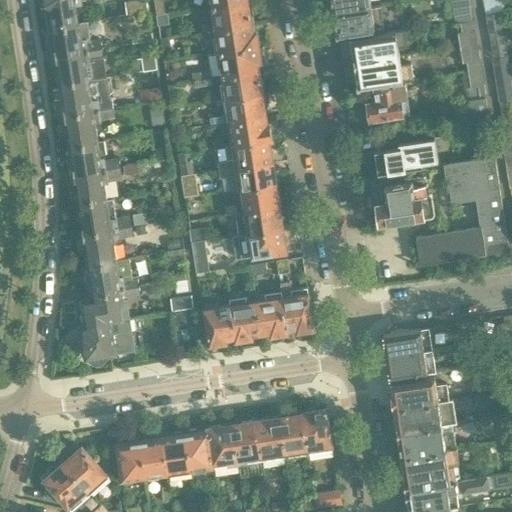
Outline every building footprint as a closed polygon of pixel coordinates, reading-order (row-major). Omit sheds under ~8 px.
[(45,0),(45,1),(44,5),(47,25),(58,23),(61,25),(77,23),(77,22),(74,2),(82,1),(82,0),(45,0)] [(250,0),(247,0),(212,6),(216,28),(250,23),(249,14),(253,14),(250,0)] [(331,0),(334,12),(371,6),(370,0),(331,0)] [(501,0),(481,0),(484,16),(500,13),(504,13),(501,0)] [(371,6),(334,12),(337,36),(351,34),(374,30),(383,29),(382,21),(380,5),(371,6)] [(500,13),(484,16),(492,59),(507,57),(500,13)] [(58,23),(47,25),(51,55),(101,47),(100,39),(90,40),(87,21),(79,22),(77,22),(77,23),(61,25),(58,23)] [(489,117),(474,22),(461,24),(461,32),(457,34),(461,65),(467,64),(468,73),(463,74),(468,101),(470,120),(489,117)] [(250,23),(216,28),(219,52),(258,46),(255,31),(251,32),(250,23)] [(351,38),(355,63),(399,56),(398,47),(408,46),(405,30),(351,38)] [(258,46),(219,52),(223,74),(257,69),(256,60),(260,60),(258,46)] [(101,47),(51,55),(55,78),(59,77),(60,85),(70,84),(72,81),(88,78),(88,79),(92,78),(106,76),(103,56),(101,47)] [(399,56),(355,63),(359,87),(413,79),(410,63),(400,64),(399,56)] [(511,89),(507,57),(492,59),(498,103),(511,101),(511,89)] [(257,69),(223,74),(226,98),(265,92),(262,77),(259,78),(257,69)] [(70,84),(60,85),(65,114),(113,107),(111,97),(108,76),(106,76),(92,78),(88,79),(88,78),(72,81),(70,84)] [(374,89),(376,101),(367,102),(370,119),(409,113),(405,84),(374,89)] [(223,115),(210,117),(211,124),(232,120),(268,115),(265,92),(226,98),(227,99),(228,99),(230,112),(223,113),(223,115)] [(113,107),(65,114),(69,143),(79,141),(82,144),(98,141),(95,120),(101,120),(101,119),(114,116),(113,107)] [(268,115),(232,120),(235,144),(272,138),(268,115)] [(511,136),(511,122),(500,125),(502,138),(511,136)] [(421,162),(438,160),(433,125),(382,133),(384,150),(374,152),(377,174),(422,167),(421,162)] [(227,159),(217,160),(218,169),(272,161),(269,139),(272,139),(272,138),(235,144),(225,145),(227,159)] [(71,151),(66,151),(70,175),(120,166),(119,158),(108,159),(104,140),(98,141),(82,144),(79,141),(69,143),(71,151)] [(192,173),(189,152),(179,153),(182,174),(192,173)] [(511,153),(503,154),(505,167),(511,166),(511,153)] [(448,192),(450,191),(451,202),(477,198),(481,226),(415,236),(420,264),(509,251),(494,156),(443,164),(448,192)] [(272,161),(218,169),(220,176),(229,175),(232,191),(242,189),(275,184),(272,161)] [(120,166),(70,175),(73,197),(78,197),(79,205),(88,203),(91,200),(106,198),(104,181),(108,180),(107,177),(121,175),(120,166)] [(377,203),(376,203),(379,224),(431,216),(433,213),(431,198),(429,195),(426,196),(425,186),(413,187),(412,181),(374,187),(377,203)] [(275,184),(242,189),(246,211),(279,205),(275,184)] [(88,203),(79,205),(83,233),(131,225),(130,215),(116,217),(113,197),(106,198),(91,200),(88,203)] [(246,211),(236,212),(239,235),(249,233),(282,228),(279,205),(246,211)] [(131,225),(83,233),(88,262),(97,260),(100,263),(116,260),(116,259),(113,239),(119,238),(119,237),(133,235),(131,225)] [(239,235),(233,236),(237,258),(253,256),(286,250),(282,228),(249,233),(239,235)] [(89,270),(85,270),(88,293),(138,285),(137,277),(130,278),(127,258),(120,259),(116,259),(116,260),(100,263),(97,260),(88,262),(89,270)] [(287,259),(276,260),(278,273),(289,271),(287,259)] [(280,283),(281,290),(288,334),(288,333),(288,330),(296,329),(297,332),(314,330),(308,287),(292,289),(290,281),(280,283)] [(89,298),(82,299),(86,324),(129,317),(126,301),(124,301),(123,297),(140,295),(138,285),(88,293),(89,298)] [(261,334),(271,333),(271,336),(288,334),(281,290),(255,294),(256,300),(261,334)] [(236,342),(253,339),(252,335),(261,334),(256,300),(230,304),(236,342)] [(236,342),(230,304),(205,308),(210,345),(228,343),(227,339),(235,338),(236,342)] [(511,314),(503,316),(504,322),(496,323),(498,338),(511,335),(511,314)] [(86,324),(81,325),(86,358),(90,358),(91,359),(92,360),(93,360),(93,361),(94,361),(95,361),(96,361),(96,362),(97,362),(98,362),(99,361),(100,361),(101,361),(102,360),(103,360),(104,359),(104,358),(105,358),(105,357),(106,356),(106,355),(110,354),(109,350),(114,350),(115,354),(134,350),(133,345),(134,342),(132,338),(129,317),(86,324)] [(383,334),(386,356),(432,349),(429,327),(383,334)] [(432,349),(386,356),(390,378),(435,371),(432,349)] [(435,376),(391,382),(392,391),(394,407),(395,407),(449,399),(446,383),(437,385),(435,376)] [(449,399),(395,407),(397,423),(398,431),(443,424),(452,422),(457,421),(453,399),(449,400),(449,399)] [(326,408),(303,412),(309,453),(332,449),(326,408)] [(303,412),(279,416),(285,456),(309,453),(303,412)] [(279,416),(255,420),(262,460),(285,456),(279,416)] [(255,420),(232,423),(238,464),(262,460),(255,420)] [(443,424),(398,431),(399,439),(400,439),(402,455),(456,447),(454,431),(452,422),(443,424)] [(208,427),(209,429),(214,466),(215,467),(238,464),(232,423),(208,427)] [(188,432),(186,432),(191,469),(214,466),(209,429),(198,430),(196,429),(189,430),(188,432)] [(172,434),(163,436),(168,473),(191,469),(186,432),(183,433),(180,431),(174,432),(172,434)] [(142,439),(140,439),(145,476),(168,473),(163,436),(152,438),(150,436),(144,437),(142,439)] [(145,476),(140,439),(137,440),(135,438),(129,439),(127,441),(116,443),(122,480),(145,476)] [(82,447),(64,463),(88,490),(106,473),(82,447)] [(456,447),(402,455),(405,472),(404,472),(407,489),(451,481),(460,479),(458,464),(459,464),(456,447)] [(88,490),(64,463),(45,480),(69,507),(88,490)] [(451,481),(407,489),(408,498),(409,498),(411,511),(413,511),(459,505),(456,490),(462,489),(462,491),(489,487),(487,475),(460,479),(451,481)] [(339,489),(314,493),(317,507),(341,503),(339,489)]
